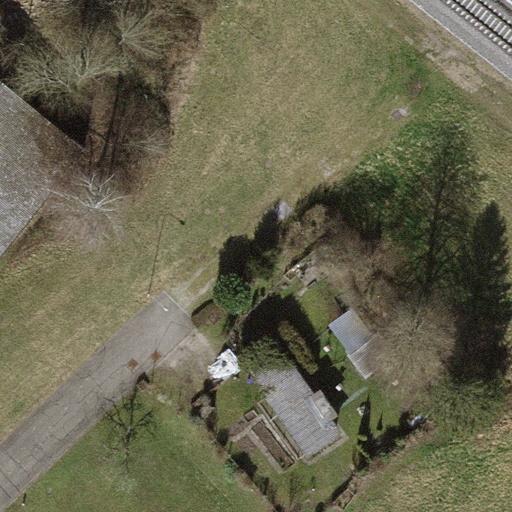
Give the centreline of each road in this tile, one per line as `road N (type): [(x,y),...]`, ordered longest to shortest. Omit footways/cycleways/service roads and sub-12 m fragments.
road 1 (track): [(461,64),(180,309)]
road 2 (residential): [(0,483),(180,309)]
road 3 (track): [(380,0),(511,105)]
